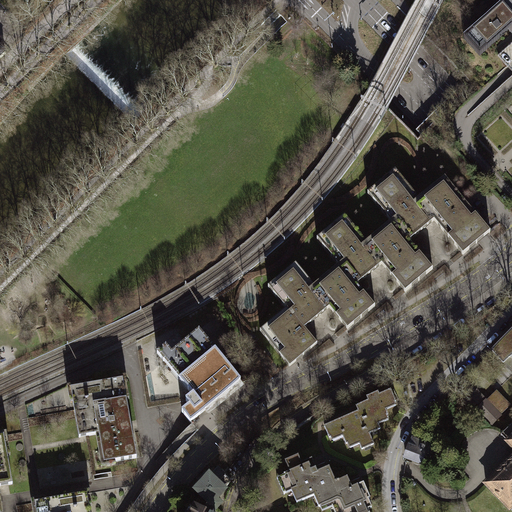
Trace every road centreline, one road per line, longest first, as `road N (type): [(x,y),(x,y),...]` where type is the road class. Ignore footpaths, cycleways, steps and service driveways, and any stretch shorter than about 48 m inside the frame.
road 1 (tertiary): [(152,511),(244,416),(377,343),(511,252)]
road 2 (residential): [(391,511),(395,444),(415,411),(511,312)]
road 3 (residential): [(229,511),(256,458),(295,415),(387,361)]
road 4 (primary): [(356,53),(511,213)]
road 5 (primary): [(511,156),(356,0)]
